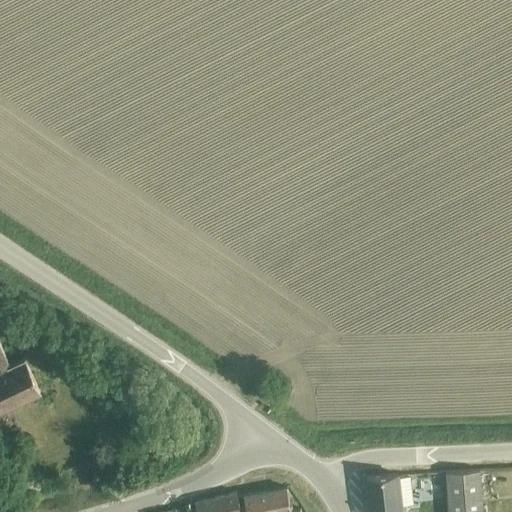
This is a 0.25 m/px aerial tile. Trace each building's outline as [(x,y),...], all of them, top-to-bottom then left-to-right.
[(0,411),(40,392),(24,359),(10,366),(0,343),(0,411)] [(262,385),(257,392),(269,401),(273,394),(262,385)] [(481,511),(478,471),(444,474),(447,511),(481,511)] [(397,477),(365,480),(368,511),(400,511),(400,507),(412,506),(409,475),(397,477)] [(300,511),(299,511),(289,511),(287,490),(244,497),(245,511),(300,511)] [(196,511),(237,511),(234,496),(195,506),(196,511)]
